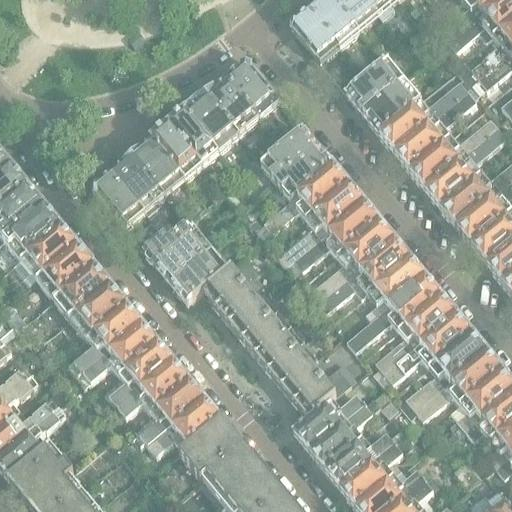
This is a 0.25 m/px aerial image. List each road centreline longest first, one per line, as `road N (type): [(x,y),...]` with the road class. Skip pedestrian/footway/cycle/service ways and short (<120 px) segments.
road 1 (residential): [(35,109),(30,152),(37,172),(322,511)]
road 2 (residential): [(511,352),(247,29)]
road 3 (residential): [(35,109),(82,111),(137,95),(247,29)]
